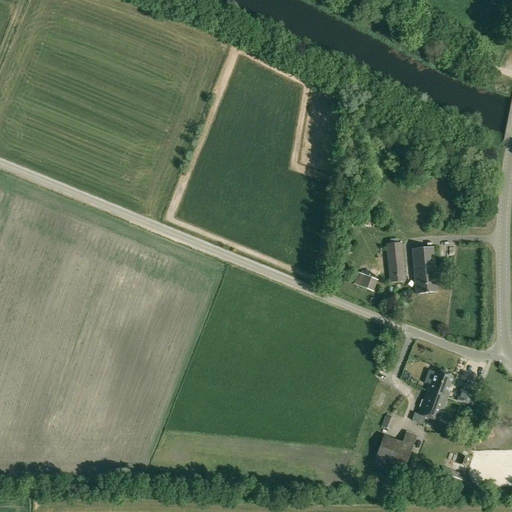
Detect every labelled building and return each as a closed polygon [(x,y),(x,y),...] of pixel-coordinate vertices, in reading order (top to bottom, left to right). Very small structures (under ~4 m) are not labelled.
[(386,244),(389,283),(405,282),(401,243),(386,244)] [(412,249),(416,294),(437,292),(433,248),(412,249)] [(354,285),(374,292),(378,280),(358,273),(354,285)] [(432,420),(438,422),(449,393),(447,392),(453,377),(437,371),(431,386),(429,385),(423,402),(421,401),(419,408),(421,409),(418,415),(426,418),(426,419),(431,421),(432,420)] [(464,382),(457,400),(471,406),(478,388),(464,382)] [(381,427),(389,430),(394,419),(386,416),(381,427)] [(373,463),(403,474),(416,436),(406,432),(401,446),(382,439),(373,463)] [(459,464),(465,466),(468,458),(461,456),(459,464)] [(409,480),(432,489),(436,477),(414,468),(409,480)] [(440,477),(462,487),(466,477),(444,468),(440,477)]
